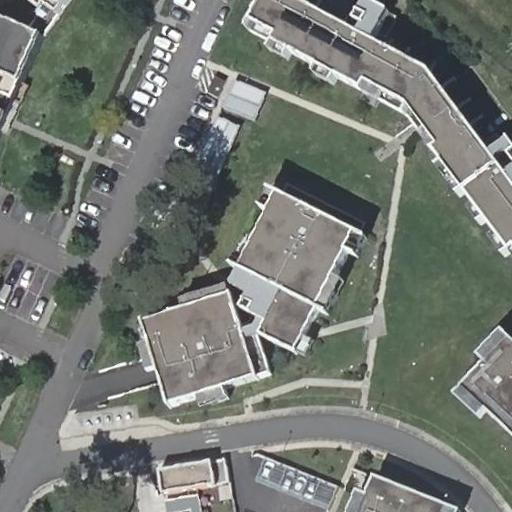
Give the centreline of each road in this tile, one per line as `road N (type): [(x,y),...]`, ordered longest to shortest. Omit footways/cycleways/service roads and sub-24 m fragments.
road 1 (residential): [(23,465),(110,271),(102,226),(214,0)]
road 2 (residential): [(136,451),(358,430),(420,450),(489,511)]
